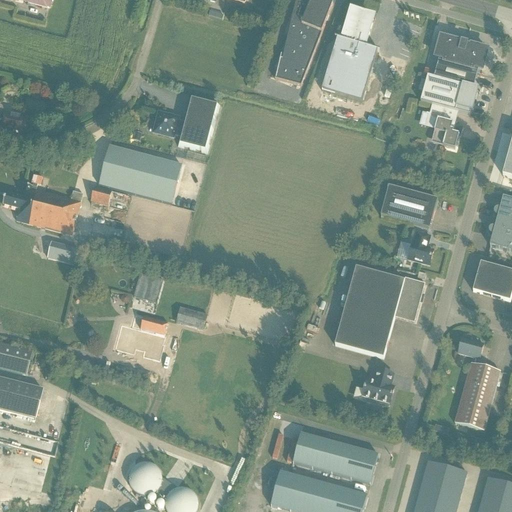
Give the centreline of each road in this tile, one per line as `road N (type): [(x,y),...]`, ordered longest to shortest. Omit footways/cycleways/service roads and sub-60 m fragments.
road 1 (unclassified): [(444,310),(511,60)]
road 2 (unknown): [(281,420),(470,469),(466,511)]
road 3 (unclassified): [(387,511),(444,310)]
road 4 (unclassified): [(91,129),(131,97),(162,0)]
